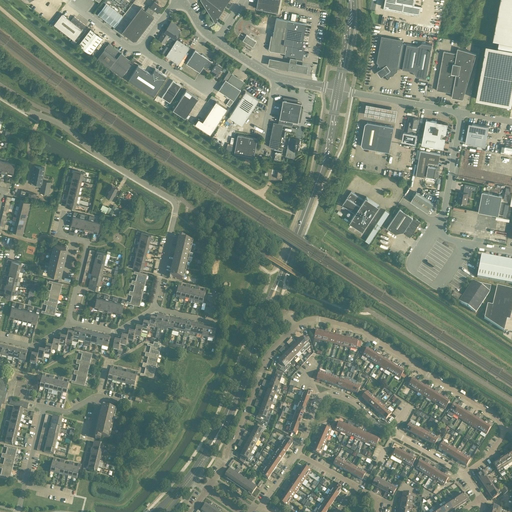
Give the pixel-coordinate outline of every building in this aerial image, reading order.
[(200,0),(207,10),(214,0),(200,0)] [(224,8),(223,7),(214,0),(207,10),(214,21),(217,20),(224,8)] [(278,12),(280,1),(273,0),(257,0),(256,8),(278,12)] [(385,0),(384,7),(390,8),(420,13),(422,0),(385,0)] [(486,44),(476,98),(511,105),(511,0),(500,0),(493,39),(499,40),(498,46),(486,44)] [(149,6),(146,11),(151,15),(155,10),(157,12),(161,6),(154,1),(150,6),(149,6)] [(97,13),(114,27),(122,16),(105,3),(97,13)] [(141,7),(121,32),(133,40),(136,40),(154,17),(151,15),(146,11),(141,7)] [(62,14),(54,24),(73,39),(71,42),(75,44),(76,42),(74,40),(82,29),(86,25),(76,18),(74,16),(71,20),(62,14)] [(305,47),(302,47),(306,23),(276,18),(272,36),(271,36),(269,49),(270,51),(285,53),(284,57),(302,60),(305,47)] [(164,42),(169,34),(174,38),(175,37),(177,39),(178,39),(180,36),(177,34),(180,30),(176,27),(177,25),(171,22),(165,31),(164,31),(158,39),(164,42)] [(90,54),(102,38),(91,29),(78,45),(90,54)] [(254,44),(256,41),(246,34),(244,38),(243,40),(253,47),(254,44)] [(402,68),(407,44),(401,43),(401,40),(382,36),(378,62),(388,76),(395,71),(396,67),(402,68)] [(166,46),(162,53),(166,55),(178,64),(189,47),(178,39),(177,39),(176,39),(170,49),(166,46)] [(407,44),(402,68),(413,70),(417,76),(426,78),(433,44),(422,42),(417,46),(407,44)] [(97,58),(109,67),(121,76),(131,64),(128,62),(130,59),(121,52),(109,43),(97,58)] [(476,53),(468,51),(459,48),(457,48),(456,53),(443,51),(436,90),(452,93),(452,97),(463,99),(476,53)] [(210,63),(211,61),(212,61),(195,50),(186,63),(194,68),(199,72),(204,65),(207,67),(210,63)] [(289,60),(269,57),(267,65),(306,72),(308,64),(296,61),(297,58),(290,56),(289,60)] [(215,65),(212,70),(215,72),(213,75),(217,78),(221,71),(220,70),(222,66),(219,64),(220,62),(216,60),(214,63),(213,64),(215,65)] [(153,96),(166,76),(155,69),(152,73),(150,73),(138,65),(128,80),(153,96)] [(223,82),(218,90),(230,98),(227,102),(231,104),(234,100),(241,90),(240,89),(244,82),(232,74),(231,75),(230,74),(229,73),(228,73),(222,82),(223,82)] [(181,86),(173,80),(161,97),(170,103),(181,86)] [(185,117),(198,97),(186,89),(173,109),(185,117)] [(233,110),(246,119),(258,100),(245,91),(233,110)] [(282,99),(278,123),(283,124),(292,125),(293,121),(298,122),(298,121),(300,122),(303,107),(296,106),(297,99),(283,96),(283,99),(282,99)] [(195,124),(210,134),(227,108),(216,101),(203,122),(198,119),(195,124)] [(397,110),(365,104),(363,116),(394,122),(397,110)] [(246,119),(233,110),(229,117),(242,125),(246,119)] [(412,127),(416,127),(417,127),(418,124),(419,119),(413,118),(413,119),(409,118),(408,121),(406,120),(404,130),(411,131),(412,127)] [(424,132),(446,136),(448,123),(426,119),(424,132)] [(283,124),(278,123),(273,122),(268,146),(278,148),(283,124)] [(389,152),(394,127),(368,122),(365,124),(361,145),(363,147),(389,152)] [(469,123),(465,143),(485,146),(489,126),(469,123)] [(418,133),(404,131),(402,140),(416,143),(418,133)] [(446,136),(424,132),(422,144),(443,148),(446,136)] [(257,138),(244,136),(237,135),(234,153),(253,157),(257,138)] [(294,153),(295,150),(298,150),(300,140),(292,138),(290,147),(287,146),(285,157),(294,158),(295,153),(294,153)] [(501,145),(500,152),(511,154),(511,147),(501,145)] [(418,163),(416,175),(426,177),(426,175),(427,174),(428,165),(428,164),(429,162),(435,163),(439,164),(440,154),(420,150),(418,162),(418,163)] [(427,174),(426,175),(431,176),(438,177),(440,167),(434,166),(435,166),(435,163),(429,162),(428,164),(428,165),(427,174)] [(32,181),(31,184),(40,186),(39,192),(48,194),(51,182),(42,180),(44,168),(35,165),(31,181),(32,181)] [(112,199),(118,188),(112,184),(106,195),(112,199)] [(468,193),(470,194),(471,189),(464,188),(463,192),(460,191),(458,202),(466,203),(468,193)] [(21,190),(20,195),(35,199),(36,194),(21,190)] [(363,230),(380,205),(366,197),(364,200),(351,191),(343,204),(356,213),(350,221),(363,230)] [(428,212),(433,203),(416,192),(411,200),(428,212)] [(498,215),(502,195),(482,192),(478,212),(498,215)] [(111,209),(109,213),(113,216),(114,215),(116,216),(117,212),(119,213),(121,209),(113,205),(112,208),(111,209)] [(421,222),(416,219),(416,218),(415,220),(413,218),(412,216),(400,208),(387,228),(395,233),(404,232),(406,233),(405,234),(410,237),(415,230),(415,228),(417,225),(419,224),(421,222)] [(369,243),(389,213),(385,210),(365,240),(369,243)] [(23,228),(13,225),(12,227),(13,227),(12,231),(22,233),(23,228)] [(190,237),(181,235),(181,237),(180,236),(179,240),(181,240),(171,278),(182,280),(187,260),(189,253),(189,251),(191,242),(189,242),(190,237)] [(48,272),(50,273),(49,277),(58,279),(59,277),(60,278),(61,275),(59,274),(66,246),(55,243),(53,252),(53,254),(51,261),(50,263),(48,272)] [(477,278),(498,282),(511,284),(511,261),(481,256),(477,278)] [(136,276),(146,279),(147,273),(134,270),(133,272),(137,273),(136,276)] [(456,276),(454,278),(465,285),(467,283),(456,276)] [(51,286),(61,288),(62,283),(49,280),(48,282),(52,283),(51,286)] [(144,284),(131,281),(131,283),(134,284),(133,287),(143,289),(144,284)] [(473,281),(459,302),(476,313),(490,292),(491,286),(480,284),(479,285),(473,281)] [(487,305),(484,319),(504,332),(507,320),(510,321),(511,311),(511,290),(497,287),(492,306),(487,305)] [(48,296),(58,299),(60,293),(46,290),(46,292),(49,293),(48,296)] [(142,295),(129,291),(128,293),(132,294),(131,297),(141,300),(142,295)] [(454,291),(451,297),(458,301),(462,296),(454,291)] [(46,307),(56,309),(57,304),(44,301),(43,303),(47,304),(46,307)] [(156,325),(155,328),(161,329),(163,318),(160,317),(160,314),(158,313),(157,319),(156,325)] [(157,319),(154,318),(153,316),(151,315),(150,320),(149,320),(150,322),(149,324),(149,327),(154,328),(153,330),(154,330),(156,325),(157,319)] [(169,319),(166,319),(166,315),(164,315),(163,318),(161,329),(167,331),(167,328),(169,319)] [(181,322),(178,322),(177,318),(176,317),(175,321),(173,331),(172,332),(178,333),(179,331),(181,322)] [(188,320),(187,324),(185,332),(184,334),(184,337),(189,338),(190,337),(191,333),(193,325),(190,324),(189,321),(188,320)] [(194,322),(193,325),(191,333),(190,337),(196,338),(197,335),(199,326),(196,326),(195,322),(194,322)] [(204,328),(201,327),(201,323),(199,323),(199,326),(197,335),(196,338),(202,340),(202,336),(204,328)] [(211,326),(210,329),(208,338),(213,339),(212,341),(214,341),(216,331),(213,330),(212,326),(211,326)] [(81,332),(78,331),(76,328),(75,328),(74,334),(73,339),(78,340),(77,342),(78,342),(79,340),(82,329),(81,329),(81,332)] [(87,333),(84,332),(83,329),(82,329),(79,340),(84,341),(83,343),(84,344),(85,342),(87,330),(87,333)] [(93,334),(89,334),(88,330),(87,330),(85,342),(89,343),(89,345),(90,345),(91,343),(93,331),(93,334)] [(314,339),(319,340),(321,332),(312,330),(311,336),(314,337),(314,339)] [(98,336),(95,335),(94,332),(93,331),(91,343),(95,344),(95,346),(96,346),(96,344),(99,333),(98,336)] [(104,337),(101,336),(100,333),(99,333),(96,344),(101,346),(101,347),(102,348),(105,334),(104,337)] [(106,334),(105,334),(102,348),(102,349),(107,350),(110,338),(107,338),(106,334)] [(121,342),(118,341),(117,337),(115,337),(113,349),(118,350),(117,352),(118,353),(120,345),(121,342)] [(297,342),(306,350),(310,346),(308,345),(306,343),(307,342),(308,341),(304,337),(302,339),(301,338),(297,342)] [(288,341),(302,354),(306,350),(297,342),(295,344),(291,339),(288,341)] [(353,340),(350,349),(356,350),(356,348),(360,349),(361,343),(358,342),(353,340)] [(302,354),(288,341),(286,343),(291,348),(290,350),(298,358),(297,357),(298,356),(297,355),(300,352),(302,354)] [(5,344),(4,347),(2,356),(6,357),(6,359),(7,359),(8,357),(10,345),(10,348),(6,347),(6,344),(5,344)] [(13,359),(16,347),(15,350),(12,349),(11,345),(10,345),(8,357),(12,358),(12,360),(13,360),(13,359)] [(19,360),(22,348),(21,351),(18,350),(17,347),(16,347),(13,359),(18,360),(18,362),(19,362),(19,360)] [(40,347),(39,350),(39,352),(38,352),(38,354),(38,356),(37,359),(42,360),(42,362),(43,362),(44,354),(45,354),(45,351),(42,351),(41,347),(40,347)] [(281,349),(294,362),(298,358),(290,350),(288,352),(283,347),(281,349)] [(367,359),(371,352),(367,349),(364,347),(361,352),(364,354),(362,356),(367,359)] [(146,353),(159,356),(160,350),(151,348),(149,354),(146,353)] [(282,358),(289,364),(292,360),(294,362),(281,349),(279,351),(284,356),(282,358)] [(33,351),(32,355),(30,363),(35,364),(34,366),(35,366),(37,359),(38,356),(35,355),(34,352),(33,351)] [(81,358),(91,360),(92,355),(79,352),(78,354),(82,355),(81,358)] [(371,362),(376,355),(371,352),(367,359),(371,362)] [(148,360),(157,362),(159,356),(146,353),(145,357),(148,358),(148,360)] [(376,355),(371,362),(376,365),(381,358),(376,355)] [(285,368),(289,364),(282,358),(278,362),(279,363),(277,365),(281,368),(281,369),(283,367),(285,368)] [(381,368),(385,361),(381,358),(376,365),(381,368)] [(143,364),(156,368),(157,362),(148,360),(147,364),(143,363),(143,364)] [(385,361),(381,368),(385,371),(390,363),(385,361)] [(79,368),(88,371),(89,365),(76,362),(76,364),(80,365),(79,368)] [(390,374),(395,366),(390,363),(385,371),(390,374)] [(145,371),(155,373),(156,368),(143,364),(142,367),(146,368),(145,371)] [(395,366),(390,374),(395,377),(399,369),(395,366)] [(404,372),(399,369),(395,377),(399,379),(401,377),(404,379),(407,374),(404,372)] [(271,381),(281,384),(282,385),(284,380),(281,379),(283,373),(282,372),(276,370),(274,376),(273,375),(271,381)] [(155,373),(145,371),(144,375),(141,374),(140,376),(153,379),(155,373)] [(325,373),(319,371),(319,373),(315,372),(313,378),(322,381),(325,373)] [(76,379),(86,381),(87,376),(74,373),(73,375),(77,376),(76,379)] [(325,373),(322,381),(327,383),(330,375),(325,373)] [(330,375),(327,383),(332,385),(335,377),(330,375)] [(335,377),(332,385),(337,387),(340,379),(335,377)] [(412,389),(416,382),(412,379),(409,378),(406,383),(409,384),(408,387),(412,389)] [(340,379),(337,387),(342,389),(345,380),(340,379)] [(345,380),(342,389),(347,390),(350,382),(345,380)] [(278,389),(279,385),(280,386),(281,384),(271,381),(270,383),(264,381),(263,383),(280,390),(278,389)] [(350,382),(347,390),(352,392),(355,384),(350,382)] [(416,392),(421,385),(416,382),(412,389),(416,392)] [(267,391),(277,394),(278,395),(280,390),(263,383),(262,386),(268,389),(267,391)] [(355,384),(352,392),(357,394),(360,386),(355,384)] [(422,395),(426,388),(421,385),(416,392),(422,395)] [(426,388),(422,395),(426,398),(431,391),(426,388)] [(259,394),(274,399),(275,395),(276,396),(277,394),(267,391),(266,393),(260,391),(259,394)] [(301,396),(309,399),(311,394),(303,391),(301,396)] [(365,402),(371,395),(367,391),(361,398),(365,402)] [(431,391),(426,398),(431,401),(435,394),(431,391)] [(263,401),(273,405),(274,403),(272,403),(274,399),(259,394),(258,396),(264,399),(263,401)] [(435,394),(431,401),(435,404),(440,397),(435,394)] [(371,395),(365,402),(369,405),(375,399),(371,395)] [(299,401),(307,405),(309,399),(301,396),(299,401)] [(440,407),(445,399),(440,397),(435,404),(440,407)] [(375,399),(369,405),(373,409),(379,402),(375,399)] [(449,402),(445,399),(440,407),(445,410),(449,402)] [(270,409),(271,405),(273,406),(273,405),(263,401),(263,403),(256,401),(255,404),(273,410),(270,409)] [(307,405),(299,401),(297,407),(305,410),(307,405)] [(383,406),(379,402),(373,409),(377,413),(383,406)] [(111,404),(110,409),(104,407),(97,436),(96,435),(95,438),(100,440),(101,437),(108,439),(112,421),(113,418),(115,410),(114,410),(115,405),(111,404)] [(260,411),(268,414),(271,415),(273,410),(255,404),(254,407),(261,409),(260,411)] [(452,418),(458,408),(453,405),(447,415),(452,418)] [(383,406),(377,413),(381,416),(387,410),(383,406)] [(295,412),(303,415),(305,410),(297,407),(295,412)] [(458,408),(452,418),(454,415),(458,418),(463,411),(458,408)] [(387,410),(381,416),(386,420),(391,413),(387,410)] [(271,415),(268,414),(260,411),(258,416),(257,416),(255,421),(259,423),(266,426),(267,426),(271,415)] [(463,411),(458,418),(463,421),(467,414),(463,411)] [(293,417),(301,420),(303,415),(295,412),(293,417)] [(467,414),(463,421),(467,424),(472,416),(467,414)] [(472,416),(467,424),(472,427),(476,419),(472,416)] [(291,422),(299,425),(301,420),(293,417),(291,422)] [(476,419),(472,427),(476,429),(481,422),(476,419)] [(289,427),(297,430),(299,425),(291,422),(289,427)] [(340,433),(344,425),(339,423),(337,422),(335,425),(337,425),(335,431),(340,433)] [(481,422),(476,429),(481,432),(486,425),(481,422)] [(259,423),(258,425),(256,428),(255,427),(252,432),(260,436),(263,431),(261,430),(263,428),(263,427),(265,428),(266,426),(259,423)] [(402,429),(405,431),(410,433),(414,426),(409,423),(408,425),(405,424),(402,429)] [(321,432),(329,436),(331,431),(326,429),(327,427),(324,425),(324,427),(323,427),(321,432)] [(345,435),(349,427),(344,425),(340,433),(345,435)] [(486,425),(481,432),(486,435),(490,428),(486,425)] [(414,426),(410,433),(415,436),(419,428),(414,426)] [(297,430),(289,427),(287,432),(295,435),(297,430)] [(349,427),(345,435),(350,437),(354,429),(349,427)] [(419,428),(415,436),(420,438),(425,428),(424,431),(419,428)] [(425,428),(420,438),(424,441),(430,431),(425,428)] [(354,429),(350,437),(355,439),(359,431),(354,429)] [(244,434),(258,441),(260,436),(252,432),(251,434),(245,431),(244,434)] [(359,431),(355,439),(360,441),(364,433),(359,431)] [(430,431),(424,441),(429,443),(433,436),(429,433),(430,431)] [(319,437),(327,441),(329,436),(321,432),(319,437)] [(364,433),(360,441),(365,443),(369,435),(364,433)] [(260,442),(258,441),(244,434),(242,436),(248,439),(247,442),(255,446),(258,447),(260,442)] [(369,435),(365,443),(370,445),(374,438),(369,435)] [(438,438),(433,436),(429,443),(434,446),(438,438)] [(292,444),(285,439),(283,437),(280,442),(282,443),(289,448),(292,444)] [(317,442),(325,446),(327,441),(319,437),(317,442)] [(374,438),(370,445),(375,448),(378,443),(379,443),(381,441),(379,440),(374,438)] [(239,443),(253,451),(255,446),(247,442),(246,444),(240,440),(239,443)] [(315,447),(323,451),(325,446),(317,442),(315,447)] [(443,452),(448,445),(443,442),(438,449),(443,452)] [(242,451),(250,455),(253,451),(239,443),(237,446),(244,449),(242,451)] [(279,448),(286,453),(289,448),(282,443),(279,448)] [(7,452),(16,454),(18,448),(5,445),(4,447),(7,448),(7,452)] [(448,455),(452,447),(448,445),(443,452),(448,455)] [(312,452),(320,456),(323,451),(315,447),(312,452)] [(452,447),(448,455),(452,458),(457,450),(452,447)] [(286,453),(279,448),(276,452),(283,457),(286,453)] [(394,452),(392,457),(397,460),(401,452),(396,449),(394,448),(393,451),(394,452)] [(457,461),(461,453),(457,450),(452,458),(457,461)] [(250,455),(242,451),(240,456),(241,457),(239,461),(244,464),(246,459),(248,460),(250,455)] [(273,457),(280,462),(283,457),(276,452),(273,457)] [(401,452),(397,460),(402,462),(406,454),(401,452)] [(461,453),(457,461),(461,463),(466,456),(461,453)] [(505,456),(502,458),(507,465),(511,462),(507,455),(506,453),(505,455),(505,456)] [(406,454),(402,462),(406,465),(410,457),(406,454)] [(14,465),(15,459),(2,456),(2,458),(5,459),(4,462),(14,465)] [(466,456),(461,463),(466,466),(471,459),(466,456)] [(270,461),(277,466),(280,462),(273,457),(270,461)] [(338,467),(342,460),(337,457),(333,465),(338,467)] [(410,457),(406,465),(411,467),(413,468),(416,462),(415,461),(415,460),(410,457)] [(499,460),(498,461),(503,469),(505,471),(509,468),(507,465),(502,458),(499,460)] [(264,464),(274,470),(277,466),(270,461),(267,459),(264,464)] [(342,460),(338,467),(343,470),(347,462),(342,460)] [(493,464),(498,472),(499,475),(500,475),(502,473),(505,471),(503,469),(498,461),(497,460),(495,461),(496,462),(493,464)] [(420,461),(416,469),(420,472),(425,464),(420,461)] [(347,462),(343,470),(347,473),(352,465),(347,462)] [(274,470),(264,464),(261,468),(264,470),(271,475),(274,470)] [(425,464),(420,472),(425,475),(430,467),(425,464)] [(352,465),(347,473),(352,475),(356,467),(352,465)] [(11,475),(13,470),(0,466),(0,469),(2,470),(2,473),(11,475)] [(301,471),(308,476),(311,471),(304,466),(301,471)] [(362,466),(360,469),(356,467),(352,475),(357,478),(361,470),(363,467),(362,466)] [(430,467),(425,475),(430,477),(434,470),(430,467)] [(248,482),(238,475),(241,471),(239,470),(239,469),(237,468),(234,473),(229,469),(224,477),(227,479),(227,478),(249,493),(248,494),(251,496),(256,488),(251,484),(254,480),(251,478),(248,482)] [(271,475),(264,470),(260,475),(268,480),(271,475)] [(361,470),(357,478),(362,480),(366,473),(361,470)] [(434,470),(430,477),(434,480),(439,473),(434,470)] [(298,475),(305,480),(308,476),(301,471),(298,475)] [(483,472),(475,477),(478,482),(486,477),(484,474),(483,472)] [(434,480),(439,483),(443,476),(439,473),(434,480)] [(295,480),(302,485),(305,480),(298,475),(295,480)] [(443,476),(439,483),(444,486),(447,481),(448,482),(450,480),(448,479),(443,476)] [(376,477),(372,486),(375,487),(377,488),(381,480),(376,477)] [(486,477),(478,482),(482,487),(489,481),(488,480),(486,477)] [(292,484),(299,489),(302,485),(295,480),(292,484)] [(381,480),(377,488),(379,489),(382,491),(386,483),(381,480)] [(489,481),(482,487),(485,491),(492,486),(490,483),(489,481)] [(382,491),(385,493),(387,494),(391,486),(386,483),(382,491)] [(288,489),(296,494),(299,489),(292,484),(288,489)] [(335,484),(334,486),(330,491),(337,496),(341,491),(339,490),(341,487),(335,484)] [(391,486),(387,494),(389,495),(392,497),(397,488),(391,486)] [(492,486),(485,491),(488,496),(496,491),(495,489),(492,486)] [(502,489),(500,491),(503,495),(508,491),(507,489),(505,486),(501,489),(502,489)] [(285,493),(293,498),(296,494),(288,489),(285,493)] [(327,495),(335,500),(337,496),(330,491),(327,495)] [(496,491),(488,496),(491,501),(499,496),(497,493),(496,491)] [(282,498),(290,503),(293,498),(285,493),(282,498)] [(459,496),(457,497),(463,505),(467,501),(462,494),(459,496)] [(324,500),(332,505),(335,500),(327,495),(324,500)] [(456,498),(453,500),(458,508),(463,505),(457,497),(456,498)] [(290,503),(282,498),(279,502),(286,507),(290,503)] [(321,504),(328,509),(332,505),(324,500),(321,504)] [(450,502),(448,503),(453,511),(458,508),(453,500),(450,502)] [(201,511),(202,511),(216,511),(208,506),(209,505),(206,503),(201,511)] [(446,504),(443,506),(447,511),(451,511),(453,511),(448,503),(446,504)]
